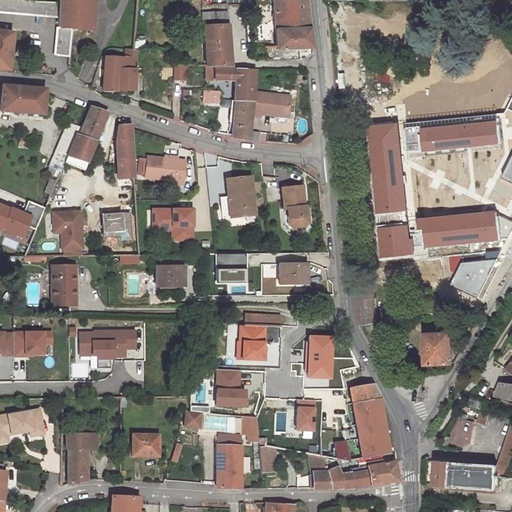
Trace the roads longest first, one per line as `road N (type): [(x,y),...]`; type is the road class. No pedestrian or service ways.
road 1 (unclassified): [(411,492),(288,497),(97,489),(53,500),(42,511)]
road 2 (unclassified): [(0,80),(62,86),(222,147),(331,156)]
road 3 (residential): [(511,272),(437,400),(405,420)]
road 4 (track): [(511,322),(432,443),(411,444)]
road 5 (secondary): [(348,316),(331,156)]
road 6 (secondary): [(331,156),(318,0)]
road 7 (residential): [(132,387),(0,387)]
